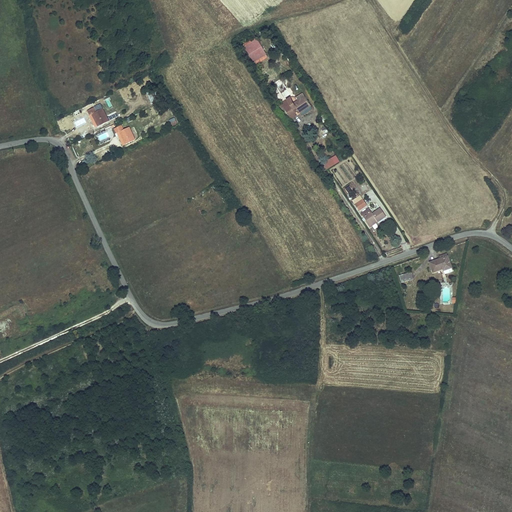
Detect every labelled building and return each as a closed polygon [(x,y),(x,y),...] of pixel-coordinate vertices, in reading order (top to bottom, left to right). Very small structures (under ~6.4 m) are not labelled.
[(268,58),(256,38),(243,45),(255,66),(268,58)] [(314,110),(304,97),(302,94),(297,98),(292,98),(287,101),(286,101),(281,104),(291,120),(297,117),(295,114),(299,112),(302,118),(314,110)] [(95,107),(88,111),(89,115),(93,114),(99,126),(109,121),(103,109),(98,111),(95,107)] [(122,125),(114,129),(116,133),(120,132),(126,144),(135,140),(129,127),(124,130),(122,125)] [(327,170),(340,162),(336,155),(323,163),(327,170)] [(344,189),(348,194),(353,190),(350,185),(344,189)] [(364,200),(356,205),(360,211),(368,206),(364,200)] [(369,209),(362,214),(369,225),(376,221),(378,223),(386,217),(381,209),(373,215),(369,209)] [(446,260),(429,265),(432,274),(442,271),(442,273),(450,270),(446,260)] [(410,274),(397,278),(399,285),(412,282),(410,274)]
